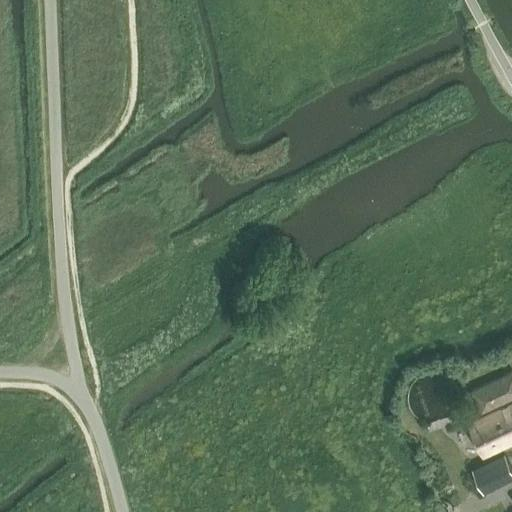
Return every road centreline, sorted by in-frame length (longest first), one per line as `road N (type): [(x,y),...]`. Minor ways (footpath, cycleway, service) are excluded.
road 1 (unknown): [(129,0),(134,92),(124,126),(68,178),(78,317),(93,377),(89,411)]
road 2 (unknown): [(0,385),(42,392),(61,405),(105,511)]
